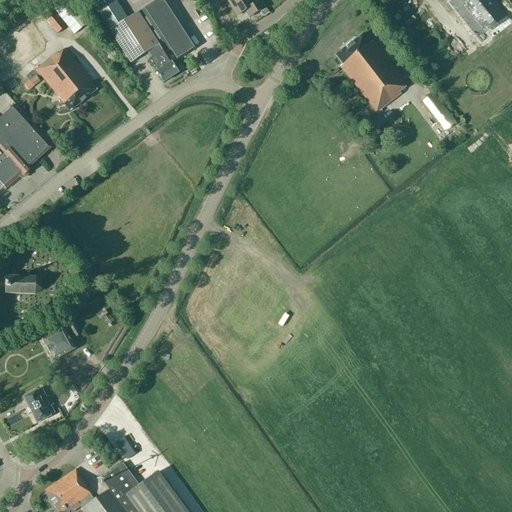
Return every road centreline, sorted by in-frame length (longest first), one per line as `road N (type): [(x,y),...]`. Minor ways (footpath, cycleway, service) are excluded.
road 1 (tertiary): [(25,477),(64,451),(153,322),(260,103)]
road 2 (residential): [(0,228),(150,109),(215,81)]
road 3 (tertiary): [(260,103),(330,0)]
